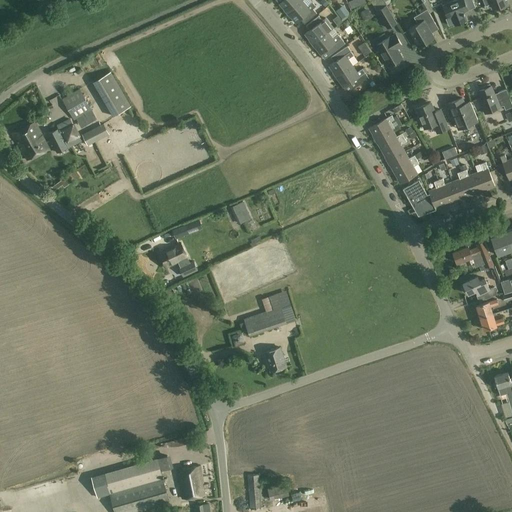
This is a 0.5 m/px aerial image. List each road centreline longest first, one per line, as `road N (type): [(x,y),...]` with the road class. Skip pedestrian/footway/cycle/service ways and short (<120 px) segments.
road 1 (unclassified): [(214,413),(133,273),(0,158)]
road 2 (residential): [(413,240),(334,102),(256,0)]
road 3 (unclassified): [(455,328),(214,413)]
road 4 (unclassified): [(0,101),(53,64),(198,0)]
road 5 (residential): [(511,22),(430,57),(434,75),(449,81)]
